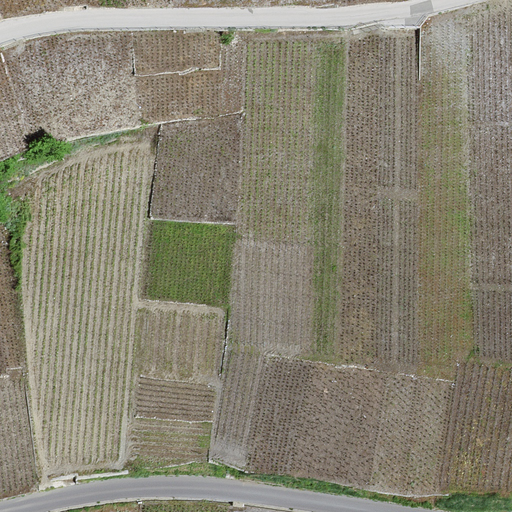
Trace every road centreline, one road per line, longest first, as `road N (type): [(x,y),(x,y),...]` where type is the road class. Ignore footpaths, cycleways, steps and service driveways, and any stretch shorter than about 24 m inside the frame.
road 1 (unclassified): [(0,34),(385,16),(460,0)]
road 2 (tertiary): [(1,511),(159,488),(359,511)]
